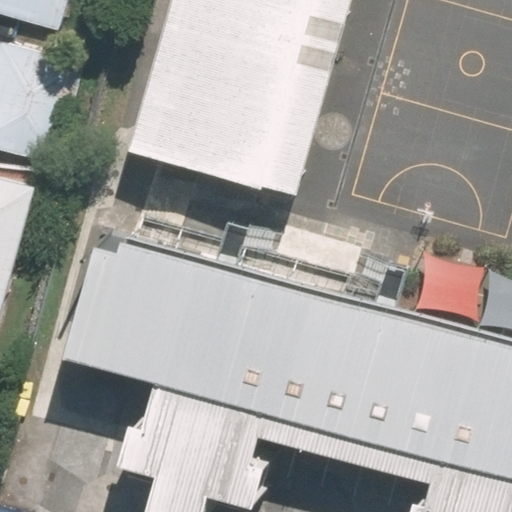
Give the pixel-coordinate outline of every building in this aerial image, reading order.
[(77,0),(0,0),(72,19),(77,0)] [(197,0),(159,128),(328,178),(380,0),(197,0)] [(60,116),(55,43),(9,32),(0,68),(0,134),(52,148),(60,116)] [(69,161),(0,142),(0,340),(18,345),(69,161)] [(511,511),(511,325),(113,210),(74,345),(172,373),(140,483),(239,511),(254,511),(283,413),(445,459),(429,511),(511,511)]
